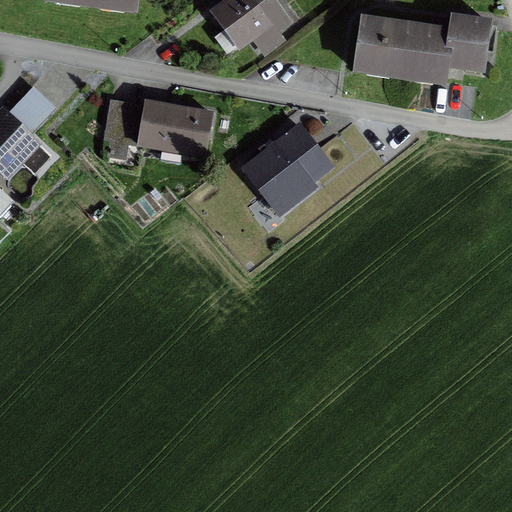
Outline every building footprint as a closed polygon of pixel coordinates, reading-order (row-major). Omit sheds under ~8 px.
[(44,0),(44,1),(67,4),(66,7),(67,7),(68,4),(110,10),(110,13),(111,13),(111,10),(134,13),(135,0),(44,0)] [(249,0),(236,0),(214,17),(237,47),(268,25),(249,0)] [(363,22),(361,22),(354,72),(444,85),(446,68),(465,71),(466,66),(481,68),(480,73),(481,73),(488,26),(451,20),(450,24),(444,23),(442,35),(448,35),(447,43),(362,30),(363,22)] [(143,113),(110,107),(104,141),(137,147),(137,148),(139,148),(139,147),(201,158),(201,159),(203,159),(210,117),(209,116),(208,117),(144,106),(143,113)] [(35,145),(3,114),(0,117),(0,173),(5,178),(35,145)] [(297,130),(244,171),(264,197),(297,170),(308,185),(328,169),(297,130)] [(0,214),(10,204),(0,194),(0,214)]
